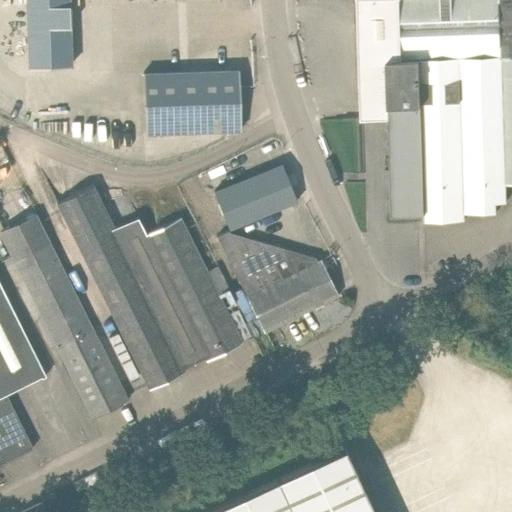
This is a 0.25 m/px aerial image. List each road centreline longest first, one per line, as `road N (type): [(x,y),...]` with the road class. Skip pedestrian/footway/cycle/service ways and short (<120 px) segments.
road 1 (unclassified): [(0,508),(385,318)]
road 2 (unclassified): [(292,112),(162,176),(100,172),(0,123)]
road 3 (unclassified): [(385,318),(292,112)]
road 4 (unclassified): [(385,318),(511,252)]
